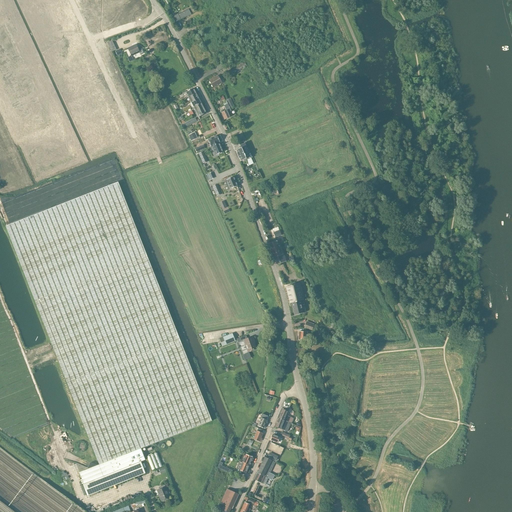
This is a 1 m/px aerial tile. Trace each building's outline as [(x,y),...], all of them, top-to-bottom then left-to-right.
[(176,22),(191,14),(189,9),(173,16),(176,22)] [(138,49),(136,44),(128,48),(131,56),(139,53),(140,55),(144,53),(141,47),(138,49)] [(215,66),(218,71),(224,68),(221,62),(215,66)] [(246,65),(245,63),(243,64),(243,63),(241,64),(241,65),(240,66),(240,65),(238,66),(238,67),(231,71),(232,73),(246,65)] [(213,88),(222,83),(221,82),(222,81),(221,80),(220,79),(218,76),(209,81),(213,88)] [(188,98),(196,93),(195,92),(195,91),(195,89),(194,89),(194,88),(186,92),(188,98)] [(191,102),(199,98),(196,93),(188,98),(191,102)] [(193,107),(201,103),(199,98),(191,102),(193,107)] [(226,100),(231,109),(235,107),(230,98),(226,100)] [(232,115),(230,112),(231,111),(227,102),(223,104),(226,110),(223,112),(222,110),(221,111),(221,113),(224,120),(230,117),(230,116),(232,115)] [(196,112),(204,108),(201,103),(193,107),(196,112)] [(204,108),(196,112),(199,117),(206,113),(206,112),(206,110),(205,110),(204,108)] [(211,147),(212,147),(219,143),(220,143),(217,136),(208,140),(211,147)] [(223,152),(219,143),(212,147),(216,155),(223,152)] [(251,157),(245,143),(240,145),(241,148),(236,150),(238,156),(239,156),(240,159),(241,161),(251,157)] [(230,189),(238,186),(234,177),(226,180),(230,189)] [(269,189),(275,187),(272,180),(266,182),(269,189)] [(141,461),(145,460),(141,448),(212,421),(159,286),(118,182),(6,226),(62,369),(68,384),(99,464),(97,465),(90,462),(88,467),(89,468),(79,472),(84,484),(83,484),(87,495),(145,473),(141,461)] [(278,247),(271,249),(275,258),(277,257),(280,264),(286,262),(286,263),(292,261),(285,242),(277,244),(278,247)] [(300,283),(286,287),(290,303),(291,303),(303,300),(304,300),(300,283)] [(303,300),(291,303),(294,315),(304,313),(303,312),(306,311),(303,300)] [(306,323),(304,327),(312,330),(314,325),(313,325),(314,324),(307,322),(307,323),(306,323)] [(307,341),(307,332),(299,332),(299,336),(298,336),(297,339),(299,339),(298,340),(307,341)] [(232,333),(223,337),(226,345),(235,341),(232,333)] [(247,339),(246,336),(237,339),(238,342),(241,341),(244,340),(248,352),(256,349),(254,342),(254,341),(253,337),(247,339)] [(279,418),(288,422),(290,417),(286,415),(288,412),(282,409),(279,418)] [(261,418),(258,426),(264,428),(267,420),(266,420),(268,416),(262,414),(260,418),(261,418)] [(287,425),(288,422),(279,418),(275,426),(280,429),(281,428),(282,429),(286,431),(288,426),(287,425)] [(259,442),(263,433),(262,433),(263,430),(255,427),(254,429),(257,430),(253,439),(259,442)] [(242,462),(249,465),(252,457),(246,455),(242,462)] [(270,459),(268,459),(269,457),(265,455),(255,476),(254,479),(264,484),(267,477),(267,478),(269,475),(271,476),(272,474),(270,473),(275,462),(276,462),(277,460),(271,458),(270,459)] [(246,473),(249,465),(242,462),(239,470),(246,473)] [(165,486),(164,485),(159,487),(160,489),(157,490),(159,494),(160,494),(162,501),(164,500),(164,501),(168,499),(167,499),(170,498),(165,486)] [(227,489),(220,503),(223,505),(221,509),(224,510),(222,511),(229,511),(231,509),(232,509),(238,494),(227,489)] [(144,498),(131,502),(133,508),(136,507),(136,506),(146,503),(144,498)] [(241,509),(247,511),(248,511),(250,509),(247,508),(249,504),(244,502),(241,509)]
